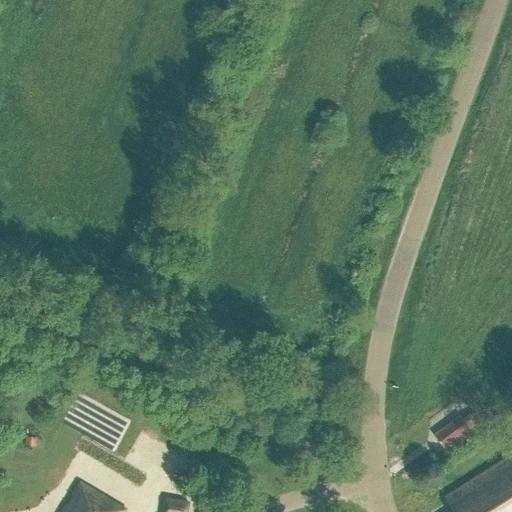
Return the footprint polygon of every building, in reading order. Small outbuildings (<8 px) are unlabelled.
[(443,454),(479,427),(466,409),(430,436),(443,454)] [(35,449),(36,440),(22,438),(21,448),(35,449)] [(511,511),(511,457),(511,455),(444,500),(451,511),(511,511)] [(121,511),(122,511),(75,483),(58,511),(121,511)] [(186,511),(188,505),(161,501),(159,511),(186,511)]
